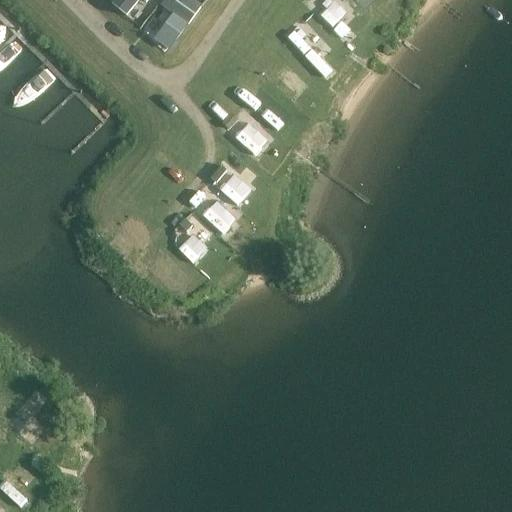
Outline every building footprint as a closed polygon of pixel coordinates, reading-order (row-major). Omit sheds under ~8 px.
[(116,0),(112,5),(123,14),(135,0),(140,0),(146,4),(148,0),(116,0)] [(199,6),(190,0),(164,0),(162,4),(174,13),(155,38),(168,48),(199,6)] [(309,16),(288,34),(296,44),(294,46),(311,66),(330,48),(318,36),(323,31),(309,16)] [(287,94),(300,82),(289,70),(276,83),(287,94)] [(253,113),(275,133),(290,117),(267,97),(253,113)] [(238,112),(223,128),(256,158),(271,142),(238,112)] [(243,176),(241,177),(227,162),(208,180),(236,209),(256,190),(243,176)] [(224,238),(238,223),(208,197),(195,212),(224,238)] [(210,249),(203,242),(214,232),(194,212),(168,237),(194,264),(210,249)] [(119,243),(135,257),(154,236),(138,222),(119,243)] [(146,270),(163,286),(181,266),(164,251),(146,270)] [(26,402),(19,408),(46,437),(53,430),(26,402)] [(41,455),(51,444),(14,411),(4,422),(41,455)] [(27,495),(33,487),(10,468),(3,476),(27,495)] [(0,511),(5,511),(8,510),(0,501),(0,511)]
